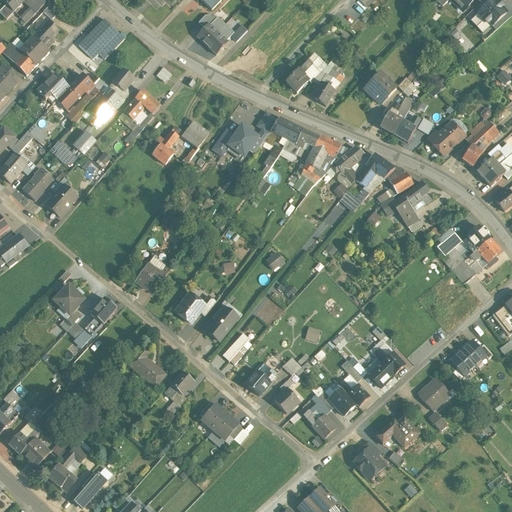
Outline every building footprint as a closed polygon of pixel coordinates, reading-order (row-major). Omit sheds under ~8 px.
[(22,0),(1,0),(6,4),(12,10),(13,10),(22,0)] [(44,3),(40,0),(24,0),(24,1),(36,12),(44,3)] [(200,0),(211,11),(222,0),(200,0)] [(449,0),(463,12),(474,0),(449,0)] [(484,0),(481,3),(477,8),(481,12),(494,0),(493,0),(484,0)] [(481,12),(479,14),(484,18),(482,20),(487,25),(489,24),(491,27),(506,13),(501,8),(502,7),(498,3),(497,3),(494,0),(481,12)] [(12,10),(6,4),(0,10),(0,13),(6,19),(14,11),(13,10),(12,10)] [(52,19),(57,13),(49,5),(44,11),(52,19)] [(26,10),(19,17),(25,23),(32,16),(26,10)] [(199,24),(205,29),(209,25),(215,19),(212,16),(205,17),(199,24)] [(216,17),(209,25),(218,34),(225,26),(216,17)] [(415,18),(408,24),(412,28),(418,22),(415,18)] [(118,33),(104,19),(79,46),(93,59),(98,53),(118,33)] [(48,21),(32,38),(42,47),(58,30),(48,21)] [(205,29),(197,38),(206,47),(218,34),(209,25),(205,29)] [(226,26),(218,34),(225,41),(226,42),(234,34),(226,26)] [(118,33),(98,53),(105,59),(124,39),(118,33)] [(225,41),(218,34),(206,47),(216,56),(228,43),(225,41)] [(42,47),(32,38),(19,52),(35,67),(48,53),(42,47)] [(19,52),(13,45),(4,55),(26,76),(35,67),(19,52)] [(308,61),(298,71),(302,75),(312,65),(308,61)] [(323,63),(317,70),(320,73),(321,73),(327,67),(323,63)] [(16,74),(7,65),(2,70),(11,79),(16,74)] [(326,77),(321,83),(327,87),(330,84),(336,88),(343,78),(336,72),(338,69),(335,66),(331,70),(326,77)] [(327,67),(321,73),(326,77),(331,70),(327,67)] [(172,75),(164,68),(156,76),(164,84),(172,75)] [(11,79),(2,70),(0,72),(0,88),(6,95),(16,84),(11,79)] [(135,79),(123,70),(114,83),(125,92),(128,87),(135,79)] [(298,71),(287,83),(297,93),(309,81),(302,75),(298,71)] [(501,71),(498,78),(504,81),(508,75),(501,71)] [(320,73),(312,82),(319,87),(321,83),(326,77),(321,73),(320,73)] [(396,90),(378,73),(372,80),(373,81),(364,90),(379,105),(386,97),(388,99),(396,90)] [(69,87),(56,74),(37,92),(45,99),(44,99),(46,101),(48,99),(47,98),(51,95),(57,100),(69,87)] [(92,85),(82,75),(69,87),(57,100),(67,110),(85,92),(88,95),(93,89),(90,86),(92,85)] [(404,80),(399,86),(397,88),(402,93),(411,84),(405,79),(404,80)] [(100,80),(94,86),(95,87),(102,93),(107,88),(108,86),(100,80)] [(132,91),(128,87),(125,92),(114,83),(108,90),(123,102),(132,91)] [(327,87),(321,83),(319,87),(311,98),(325,107),(335,92),(334,91),(327,87)] [(411,84),(402,93),(408,98),(416,89),(411,84)] [(88,95),(83,100),(84,101),(91,108),(96,102),(95,101),(102,93),(95,87),(93,89),(88,95)] [(436,87),(428,94),(432,99),(440,92),(436,87)] [(108,90),(107,88),(102,93),(95,101),(96,102),(91,108),(89,110),(97,118),(102,122),(110,113),(112,115),(123,102),(108,90)] [(160,107),(143,92),(135,100),(144,108),(152,115),(160,107)] [(135,100),(124,113),(133,120),(144,108),(135,100)] [(405,100),(401,107),(397,105),(394,112),(391,110),(389,114),(402,122),(409,110),(414,105),(405,100)] [(91,108),(84,101),(68,117),(75,124),(89,110),(91,108)] [(417,107),(414,105),(409,110),(414,112),(419,116),(422,111),(421,110),(423,108),(419,106),(417,107)] [(263,130),(269,134),(275,127),(279,120),(266,112),(257,126),(263,130)] [(389,114),(381,128),(394,136),(402,122),(389,114)] [(415,117),(410,126),(416,130),(421,120),(415,117)] [(102,122),(97,118),(92,124),(97,129),(102,122)] [(294,127),(279,120),(275,127),(283,131),(289,133),(294,127)] [(148,125),(144,121),(139,127),(143,130),(148,125)] [(197,150),(209,134),(193,122),(181,138),(197,150)] [(402,122),(394,136),(408,144),(416,130),(410,126),(402,122)] [(481,123),(475,128),(479,132),(482,129),(485,126),(481,123)] [(499,135),(488,123),(485,126),(482,129),(494,138),(493,138),(495,139),(499,135)] [(29,131),(40,143),(47,136),(36,124),(29,131)] [(452,124),(439,136),(435,131),(427,139),(443,156),(464,138),(452,124)] [(228,147),(244,158),(249,151),(258,138),(257,138),(242,128),(242,127),(234,138),(228,147)] [(269,134),(267,137),(268,137),(273,141),(277,136),(280,132),(281,133),(283,131),(275,127),(269,134)] [(292,135),(300,139),(303,130),(294,127),(289,133),(283,131),(281,133),(280,132),(277,136),(282,139),(288,141),(292,135)] [(15,138),(3,128),(0,131),(0,154),(7,147),(7,146),(14,138),(15,138)] [(175,128),(161,145),(168,151),(181,133),(175,128)] [(494,138),(482,129),(479,132),(476,135),(489,144),(495,139),(493,138),(494,138)] [(249,151),(254,155),(263,142),(267,137),(269,134),(263,130),(257,138),(258,138),(249,151)] [(319,138),(303,130),(300,139),(298,141),(302,143),(314,148),(315,148),(319,138)] [(228,147),(234,138),(226,132),(213,151),(221,156),(228,147)] [(87,133),(75,146),(84,155),(96,142),(87,133)] [(300,139),(292,135),(288,141),(296,146),(298,141),(300,139)] [(489,144),(476,135),(472,138),(481,144),(477,150),(482,154),(489,144)] [(275,149),(282,139),(277,136),(273,141),(268,137),(263,143),(275,149)] [(332,143),(320,137),(319,138),(315,148),(314,148),(306,165),(314,170),(318,172),(320,169),(322,165),(326,155),(332,143)] [(14,138),(7,146),(7,147),(11,150),(19,142),(14,138)] [(481,144),(472,138),(466,143),(471,147),(472,146),(477,150),(481,144)] [(279,157),(292,163),(302,143),(298,141),(296,146),(288,141),(283,148),(279,157)] [(340,147),(332,143),(326,155),(332,157),(333,158),(335,154),(336,155),(340,147)] [(168,151),(161,145),(153,155),(166,166),(174,156),(168,151)] [(343,146),(340,153),(345,155),(348,149),(343,146)] [(477,150),(472,146),(471,147),(462,160),(473,168),(482,154),(477,150)] [(511,154),(505,146),(506,146),(505,146),(499,152),(503,156),(506,160),(511,154)] [(364,156),(355,149),(341,160),(349,168),(364,156)] [(197,155),(192,151),(184,163),(192,168),(202,153),(199,151),(197,155)] [(105,152),(99,159),(105,164),(111,158),(105,152)] [(499,152),(492,159),(495,163),(503,156),(499,152),(498,152),(499,152)] [(506,160),(498,166),(505,174),(511,167),(511,153),(511,154),(506,160)] [(18,158),(14,155),(0,171),(0,176),(10,184),(21,171),(26,165),(18,158)] [(30,163),(21,155),(18,158),(26,165),(21,171),(22,173),(30,163)] [(332,157),(326,155),(322,165),(324,166),(332,157)] [(263,180),(276,160),(271,157),(265,165),(267,167),(260,177),(263,180)] [(383,163),(373,157),(356,182),(365,188),(366,188),(377,174),(380,177),(388,165),(384,162),(383,163)] [(492,159),(477,172),(483,180),(498,166),(495,163),(492,159)] [(341,160),(334,165),(339,172),(342,174),(348,170),(349,168),(341,160)] [(35,167),(30,163),(22,173),(27,176),(35,167)] [(314,170),(306,165),(304,168),(303,171),(309,175),(311,176),(314,170)] [(336,175),(339,172),(334,165),(331,169),(336,175)] [(395,170),(388,165),(380,177),(385,179),(395,170)] [(301,178),(302,174),(303,171),(304,168),(300,166),(295,177),(288,185),(294,188),(300,179),(301,178)] [(498,166),(483,180),(490,187),(503,176),(505,174),(498,166)] [(511,167),(505,174),(503,176),(507,180),(511,175),(511,167)] [(314,170),(311,176),(319,180),(326,174),(320,169),(318,172),(314,170)] [(53,180),(41,170),(35,176),(36,177),(33,180),(23,192),(35,202),(41,195),(40,194),(53,180)] [(353,176),(348,170),(342,174),(352,186),(356,180),(353,176)] [(66,176),(62,172),(55,180),(59,183),(66,176)] [(412,185),(405,173),(399,177),(389,183),(393,188),(397,195),(412,185)] [(307,177),(302,174),(301,178),(300,179),(313,188),(319,180),(311,176),(309,175),(307,177)] [(365,188),(363,191),(369,195),(385,179),(380,177),(377,174),(366,188),(365,188)] [(94,177),(78,196),(83,200),(99,181),(94,177)] [(306,196),(313,188),(300,179),(294,188),(305,196),(306,196)] [(269,186),(262,181),(256,190),(263,195),(269,186)] [(421,183),(398,201),(400,203),(395,206),(398,210),(405,220),(409,217),(414,213),(410,208),(412,206),(421,200),(427,195),(429,193),(421,183)] [(346,192),(341,186),(334,192),(339,198),(346,192)] [(77,198),(64,187),(46,207),(59,218),(77,198)] [(380,197),(384,203),(397,195),(393,188),(380,197)] [(511,195),(508,190),(494,201),(504,213),(511,206),(511,195)] [(363,191),(347,208),(354,213),(369,195),(363,191)] [(355,200),(347,193),(339,202),(347,208),(355,200)] [(431,200),(427,195),(421,200),(425,205),(431,200)] [(400,203),(398,201),(395,202),(393,199),(382,206),(387,217),(398,210),(395,206),(400,203)] [(421,200),(412,206),(416,211),(425,205),(421,200)] [(363,223),(368,218),(364,214),(358,219),(363,223)] [(368,221),(374,226),(380,219),(374,214),(368,221)] [(415,215),(410,218),(409,217),(405,220),(402,221),(408,229),(419,221),(415,215)] [(0,235),(8,229),(0,217),(0,235)] [(469,236),(465,239),(468,243),(476,252),(490,241),(479,228),(474,232),(469,236)] [(461,243),(450,230),(446,233),(438,240),(442,245),(437,249),(444,257),(454,250),(461,243)] [(3,248),(0,250),(0,256),(6,264),(27,247),(19,236),(3,248)] [(490,241),(476,252),(487,265),(501,253),(490,241)] [(468,243),(456,252),(464,262),(472,254),(473,255),(476,252),(468,243)] [(454,250),(444,257),(442,259),(452,271),(464,262),(456,252),(454,250)] [(487,265),(476,252),(473,255),(472,254),(464,262),(452,271),(464,285),(487,265)] [(277,255),(267,263),(275,272),(279,270),(279,271),(285,266),(277,255)] [(152,258),(147,266),(159,274),(161,272),(164,267),(152,258)] [(225,264),(227,274),(235,273),(234,262),(225,264)] [(159,274),(147,266),(134,283),(147,293),(154,283),(160,275),(159,274)] [(161,272),(159,274),(160,275),(154,283),(159,286),(166,276),(161,272)] [(289,299),(297,291),(291,284),(283,292),(289,299)] [(84,302),(69,288),(55,303),(69,316),(70,317),(73,314),(84,302)] [(187,298),(175,313),(191,326),(200,314),(199,314),(204,308),(202,306),(196,301),(195,303),(187,298)] [(208,298),(202,306),(204,308),(199,314),(205,318),(216,304),(208,298)] [(105,300),(91,316),(103,326),(117,311),(105,300)] [(230,312),(222,306),(212,319),(217,323),(208,334),(219,343),(235,322),(227,316),(230,312)] [(511,334),(511,313),(506,306),(492,316),(508,337),(511,334)] [(69,316),(60,327),(67,333),(79,320),(73,314),(70,317),(69,316)] [(84,333),(76,325),(68,334),(76,342),(84,333)] [(321,332),(308,328),(304,341),(317,345),(321,332)] [(391,341),(384,333),(379,338),(386,346),(391,341)] [(250,340),(243,335),(223,358),(230,363),(231,362),(243,348),(250,340)] [(505,354),(511,349),(511,342),(511,341),(501,348),(505,354)] [(472,342),(461,352),(475,367),(485,358),(486,357),(479,350),(472,342)] [(493,356),(483,346),(479,350),(486,357),(485,358),(488,361),(493,356)] [(166,377),(154,366),(153,367),(145,360),(150,354),(143,347),(128,366),(155,389),(166,377)] [(248,352),(243,348),(231,362),(235,366),(248,352)] [(475,367),(461,352),(450,362),(457,370),(464,377),(475,367)] [(393,353),(381,364),(393,377),(394,377),(405,366),(393,353)] [(291,360),(282,369),(292,377),(301,369),(291,360)] [(271,371),(264,364),(257,373),(264,379),(271,371)] [(364,371),(358,364),(353,369),(355,371),(362,379),(367,375),(367,374),(364,371)] [(375,371),(368,377),(380,389),(393,377),(381,364),(375,371)] [(370,366),(364,371),(367,374),(367,375),(368,377),(375,371),(370,366)] [(457,370),(452,374),(462,384),(467,380),(464,377),(457,370)] [(271,371),(264,379),(270,384),(277,376),(272,371),(271,371)] [(362,379),(355,371),(349,376),(356,384),(357,384),(362,379)] [(257,373),(257,372),(245,386),(259,397),(270,384),(264,379),(257,373)] [(194,383),(183,374),(171,387),(165,395),(171,400),(178,393),(182,396),(194,383)] [(356,384),(349,376),(343,382),(352,391),(358,386),(357,384),(356,384)] [(289,380),(279,389),(283,394),(288,390),(294,385),(289,380)] [(352,391),(343,382),(338,386),(341,390),(347,396),(352,391)] [(437,382),(426,392),(425,390),(418,396),(432,412),(445,400),(443,398),(448,394),(437,382)] [(352,391),(347,396),(356,406),(358,409),(370,398),(358,386),(352,391)] [(288,390),(283,394),(274,402),(287,415),(300,403),(288,390)] [(330,399),(328,401),(335,408),(343,417),(356,406),(347,396),(341,390),(330,399)] [(6,405),(7,405),(13,410),(21,401),(12,393),(3,402),(6,405)] [(330,399),(324,393),(318,399),(330,412),(335,408),(328,401),(330,399)] [(318,399),(315,396),(311,400),(317,406),(327,416),(330,412),(318,399)] [(174,402),(166,411),(172,417),(180,408),(174,402)] [(210,403),(201,413),(206,417),(215,407),(210,403)] [(7,405),(6,405),(0,411),(0,415),(10,425),(18,416),(7,405)] [(327,416),(317,406),(310,413),(319,423),(324,418),(325,418),(327,416)] [(206,417),(202,422),(213,432),(227,416),(215,407),(206,417)] [(24,420),(29,424),(30,424),(31,426),(42,414),(36,408),(24,420)] [(324,418),(319,423),(310,413),(305,417),(314,427),(314,428),(325,440),(336,431),(325,418),(324,418)] [(0,435),(10,425),(0,415),(0,435)] [(439,419),(435,415),(429,420),(439,432),(446,426),(439,419)] [(238,426),(227,416),(213,432),(225,442),(229,437),(238,426)] [(404,417),(396,424),(393,421),(375,437),(382,445),(392,436),(404,448),(418,436),(407,423),(408,422),(404,417)] [(238,427),(229,437),(233,441),(243,431),(238,427)] [(19,434),(8,446),(19,456),(21,454),(30,445),(19,434)] [(49,454),(34,440),(30,445),(21,454),(36,469),(49,454)] [(60,441),(51,451),(58,457),(67,447),(60,441)] [(91,452),(79,442),(74,448),(86,459),(91,452)] [(382,454),(368,443),(363,448),(366,451),(367,451),(375,460),(377,458),(378,458),(382,454)] [(86,459),(74,448),(69,455),(74,460),(81,465),(86,459)] [(375,460),(367,451),(366,451),(353,463),(357,467),(356,468),(361,473),(367,478),(373,473),(376,476),(385,467),(378,458),(377,458),(375,460)] [(404,462),(394,453),(388,459),(399,468),(404,462)] [(69,455),(63,462),(69,466),(74,460),(69,455)] [(71,476),(81,465),(74,460),(69,466),(65,471),(71,476)] [(69,466),(63,462),(59,467),(65,471),(69,466)] [(59,467),(58,466),(48,479),(60,489),(64,484),(70,488),(74,483),(69,479),(71,476),(65,471),(59,467)] [(93,474),(81,487),(86,491),(97,478),(93,474)] [(97,478),(86,491),(75,503),(83,510),(107,483),(98,476),(97,478)] [(319,490),(309,500),(319,511),(327,511),(333,507),(334,506),(327,499),(319,490)] [(342,505),(332,494),(327,499),(334,506),(333,507),(336,510),(342,505)] [(132,505),(134,503),(128,497),(116,511),(117,511),(124,511),(131,505),(132,505)] [(319,511),(309,500),(298,509),(301,511),(319,511)]
